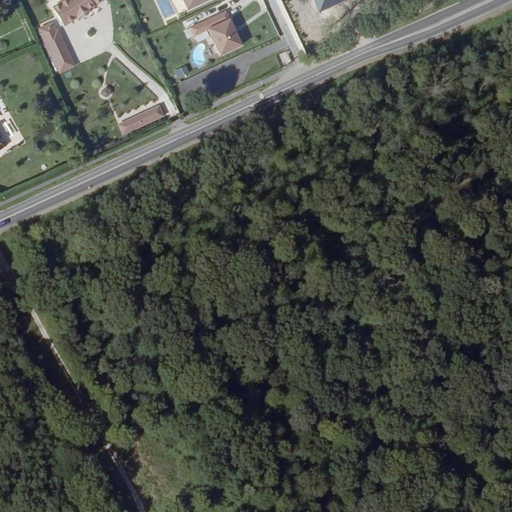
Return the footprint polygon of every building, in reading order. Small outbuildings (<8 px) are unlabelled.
[(71,0),(71,2),(56,11),(65,26),(79,17),(83,17),(88,14),(89,10),(88,8),(93,4),(94,6),(103,0),(71,0)] [(186,0),(190,8),(207,0),(186,0)] [(232,18),(228,10),(193,27),(196,35),(210,29),(217,44),(221,52),(222,54),(244,44),(238,32),(235,34),(228,20),(232,18)] [(238,32),(232,18),(228,20),(235,34),(238,32)] [(41,31),(54,25),(53,22),(40,28),(41,31)] [(54,25),(41,31),(61,72),(75,65),(58,29),(57,30),(54,25)] [(186,66),(177,69),(180,77),(189,74),(186,66)] [(120,124),(124,133),(166,114),(162,105),(120,124)]
